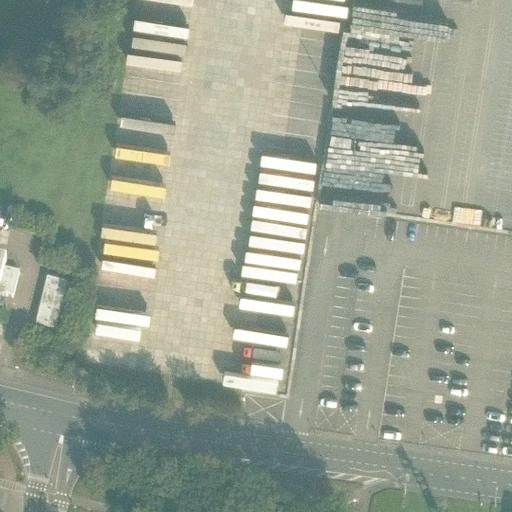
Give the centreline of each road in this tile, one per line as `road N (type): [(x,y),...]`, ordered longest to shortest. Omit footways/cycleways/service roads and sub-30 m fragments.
road 1 (unclassified): [(76,418),(511,486)]
road 2 (unknown): [(0,366),(33,269),(29,255),(0,242)]
